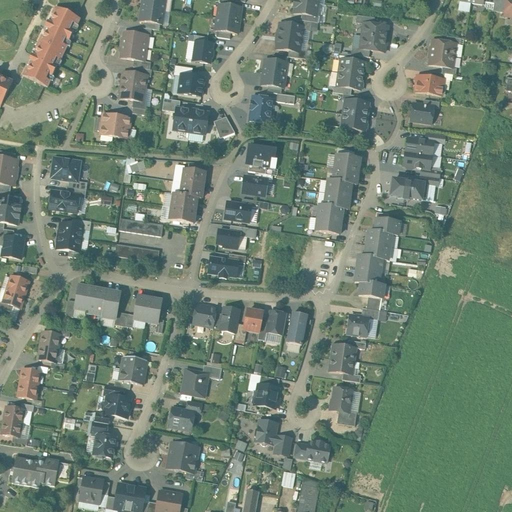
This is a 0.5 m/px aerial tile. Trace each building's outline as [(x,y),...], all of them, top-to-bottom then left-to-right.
[(57,0),(59,4),(56,9),(76,19),(85,0),(57,0)] [(142,0),(141,9),(163,13),(165,0),(142,0)] [(506,0),(504,0),(494,0),(492,12),(504,14),(506,0)] [(318,5),(294,2),(293,8),(294,8),(293,15),(301,16),(316,18),(316,17),(318,5)] [(220,6),(219,6),(217,19),(239,22),(241,9),(234,8),(220,6)] [(56,9),(54,9),(51,16),(54,17),(52,20),(50,20),(43,34),(45,35),(44,38),(41,37),(38,43),(63,55),(67,48),(64,47),(67,42),(69,43),(74,32),(72,31),(74,26),(77,27),(80,21),(76,19),(56,9)] [(163,13),(141,9),(139,23),(146,24),(160,26),(162,26),(163,13)] [(316,18),(301,16),(300,22),(312,23),(318,24),(319,18),(316,17),(316,18)] [(374,19),(356,16),(355,24),(363,25),(363,24),(373,26),(374,19)] [(239,22),(217,19),(215,32),(217,32),(230,34),(237,35),(239,22)] [(300,22),(294,21),(293,27),(302,28),(302,31),(310,32),(312,23),(300,22)] [(373,26),(363,24),(363,25),(361,37),(386,41),(388,28),(373,26)] [(293,27),(280,25),(278,38),(300,41),(302,31),(302,28),(293,27)] [(151,37),(152,30),(145,30),(138,29),(138,35),(149,36),(151,37)] [(147,50),(149,36),(138,35),(122,32),(120,46),(147,50)] [(386,41),(361,37),(359,50),(369,52),(384,54),(386,41)] [(300,41),(278,38),(276,50),(288,52),(299,54),(299,50),(300,41)] [(460,40),(446,38),(446,44),(456,45),(455,45),(459,46),(460,40)] [(446,44),(432,42),(430,54),(454,57),(455,45),(456,45),(446,44)] [(63,55),(38,43),(35,49),(38,50),(36,54),(34,53),(28,67),(29,68),(28,72),(25,70),(22,77),(23,78),(43,88),(47,89),(50,83),(47,82),(50,77),(52,78),(57,67),(55,66),(57,61),(60,62),(63,55)] [(195,43),(192,63),(210,65),(213,46),(195,43)] [(144,65),(147,50),(120,46),(118,61),(134,63),(144,65)] [(352,49),(351,56),(353,56),(368,59),(369,52),(359,50),(352,49)] [(307,51),(299,50),(299,54),(288,52),(287,58),(305,61),(307,51)] [(454,57),(430,54),(428,66),(442,68),(452,70),(452,69),(454,57)] [(337,74),(364,78),(366,64),(352,62),(339,60),(339,61),(337,74)] [(271,62),(264,61),(263,74),(285,77),(287,64),(285,64),(271,62)] [(150,70),(139,68),(138,76),(146,78),(151,78),(152,70),(150,70)] [(146,78),(138,76),(123,74),(121,87),(145,90),(146,78)] [(285,77),(263,74),(261,87),(268,88),(281,90),(283,90),(285,77)] [(335,88),(335,89),(351,92),(362,93),(364,78),(337,74),(335,88)] [(203,79),(181,76),(178,94),(201,98),(204,79),(203,79)] [(2,79),(0,77),(0,107),(0,108),(2,104),(11,85),(12,83),(6,80),(5,83),(1,81),(2,79)] [(431,79),(417,77),(414,94),(441,97),(444,81),(431,79)] [(23,78),(19,87),(16,87),(11,85),(2,104),(15,110),(36,103),(43,88),(23,78)] [(145,90),(121,87),(119,100),(133,102),(143,103),(145,90)] [(342,95),(350,96),(351,92),(335,89),(335,88),(333,88),(333,94),(342,95)] [(281,96),(277,95),(276,103),(293,106),(295,98),(281,96)] [(345,102),(359,104),(360,98),(350,96),(342,95),(342,102),(344,102),(345,102)] [(272,101),(253,98),(252,103),(251,103),(250,111),(251,111),(249,122),(269,125),(269,123),(272,121),(273,113),(271,111),(272,101)] [(439,103),(423,101),(422,107),(433,108),(433,109),(438,110),(439,103)] [(147,103),(143,103),(133,102),(132,108),(133,109),(146,110),(147,103)] [(359,104),(345,102),(344,102),(343,116),(366,119),(368,105),(359,104)] [(422,107),(412,105),(410,122),(430,125),(431,122),(433,121),(435,113),(432,111),(433,109),(433,108),(422,107)] [(192,112),(176,110),(173,131),(189,134),(192,112)] [(208,114),(192,112),(189,134),(205,136),(208,114)] [(117,117),(103,115),(102,119),(100,132),(100,136),(113,138),(117,117)] [(366,119),(343,116),(341,129),(343,130),(364,133),(366,119)] [(130,119),(117,117),(113,138),(127,140),(130,119)] [(227,117),(213,122),(220,139),(234,134),(227,117)] [(341,129),(325,127),(324,133),(342,137),(343,130),(341,129)] [(431,143),(407,140),(405,153),(429,157),(431,143)] [(259,149),(248,148),(246,165),(275,171),(277,160),(274,159),(275,151),(259,149)] [(14,154),(0,152),(0,159),(12,161),(14,154)] [(429,157),(405,153),(403,167),(427,171),(429,157)] [(360,160),(336,157),(334,170),(358,173),(360,160)] [(0,159),(0,172),(15,175),(17,162),(12,161),(0,159)] [(79,164),(54,160),(51,180),(69,182),(77,183),(79,164)] [(145,160),(126,161),(126,172),(145,171),(145,160)] [(358,173),(334,170),(332,182),(332,183),(351,185),(351,186),(356,186),(358,173)] [(205,174),(184,171),(182,184),(203,187),(205,174)] [(15,175),(0,172),(0,185),(11,187),(13,187),(15,175)] [(273,176),(255,174),(254,180),(266,181),(265,182),(272,183),(273,176)] [(254,180),(244,178),(242,194),(263,197),(264,194),(265,194),(266,185),(265,185),(265,182),(266,181),(254,180)] [(351,185),(332,183),(332,182),(327,181),(326,195),(349,198),(351,186),(351,185)] [(423,185),(393,181),(390,197),(421,201),(421,199),(423,185)] [(87,184),(77,183),(69,182),(68,189),(86,192),(87,184)] [(203,187),(182,184),(180,196),(180,197),(197,199),(201,200),(203,187)] [(11,187),(0,185),(0,192),(10,194),(11,187)] [(86,192),(68,189),(67,195),(79,197),(79,199),(85,200),(86,192)] [(67,195),(51,193),(49,210),(68,213),(69,214),(72,214),(74,213),(77,214),(79,199),(79,197),(67,195)] [(197,199),(180,197),(180,196),(173,195),(171,208),(195,212),(197,199)] [(349,198),(326,195),(324,207),(324,208),(342,210),(342,211),(347,211),(349,198)] [(9,200),(0,198),(0,211),(20,214),(21,208),(20,208),(20,202),(9,200)] [(260,203),(242,200),(241,206),(251,207),(250,208),(259,209),(260,203)] [(241,206),(227,204),(225,220),(248,223),(250,208),(251,207),(241,206)] [(342,210),(324,208),(324,207),(319,206),(317,220),(341,223),(342,211),(342,210)] [(436,207),(435,214),(446,215),(446,208),(436,207)] [(195,212),(171,208),(169,221),(193,225),(195,212)] [(20,214),(0,211),(0,223),(4,225),(17,226),(18,220),(19,221),(20,214)] [(388,215),(377,214),(376,220),(387,222),(388,215)] [(91,223),(73,220),(72,226),(83,228),(82,231),(90,232),(91,223)] [(163,226),(120,220),(119,232),(161,238),(163,226)] [(341,223),(317,220),(315,233),(339,236),(341,223)] [(387,222),(376,220),(374,233),(391,236),(397,237),(399,224),(387,222)] [(72,226),(60,225),(58,237),(81,241),(82,231),(83,228),(72,226)] [(248,229),(230,227),(229,233),(239,234),(239,237),(247,238),(248,229)] [(3,230),(0,229),(0,238),(4,239),(5,238),(13,239),(14,232),(3,230)] [(229,233),(218,231),(216,245),(223,246),(223,248),(237,250),(239,237),(239,234),(229,233)] [(391,236),(374,233),(368,232),(366,245),(390,249),(391,236)] [(81,241),(58,237),(56,250),(69,252),(79,254),(80,250),(81,241)] [(13,239),(5,238),(4,239),(0,238),(0,247),(3,248),(2,258),(20,260),(24,241),(13,239)] [(390,249),(366,245),(364,258),(382,261),(388,262),(390,249)] [(159,252),(117,246),(115,258),(157,264),(159,252)] [(87,251),(80,250),(79,254),(69,252),(68,258),(79,260),(86,260),(87,251)] [(246,257),(229,255),(228,261),(238,263),(237,266),(244,267),(246,257)] [(382,261),(364,258),(358,257),(356,270),(380,274),(382,261)] [(228,261),(210,259),(208,274),(219,276),(219,279),(226,280),(227,277),(236,279),(237,266),(238,263),(228,261)] [(37,269),(23,267),(22,273),(36,275),(37,269)] [(380,274),(356,270),(354,284),(360,284),(378,287),(378,286),(380,274)] [(417,271),(409,270),(407,277),(416,279),(417,271)] [(28,283),(11,278),(7,291),(24,297),(28,283)] [(378,287),(360,284),(358,297),(368,298),(381,300),(382,300),(384,287),(378,286),(378,287)] [(91,289),(78,287),(76,303),(74,311),(87,313),(91,289)] [(106,292),(91,289),(87,313),(87,315),(101,318),(106,292)] [(24,297),(7,291),(3,304),(12,307),(20,310),(24,297)] [(120,294),(106,292),(101,318),(101,319),(115,321),(116,313),(120,294)] [(149,300),(137,298),(134,317),(133,321),(133,322),(145,324),(149,300)] [(381,300),(368,298),(366,310),(379,312),(381,300)] [(161,302),(149,300),(145,324),(157,326),(158,321),(161,302)] [(76,303),(68,302),(65,317),(73,319),(74,311),(76,303)] [(12,307),(3,304),(0,303),(0,309),(10,313),(12,307)] [(206,309),(196,307),(192,325),(213,329),(216,314),(216,310),(210,309),(210,308),(206,307),(206,309)] [(239,312),(223,309),(222,315),(219,332),(220,332),(235,335),(237,325),(239,312)] [(366,310),(362,310),(361,317),(362,318),(368,319),(368,320),(378,322),(378,321),(379,312),(366,310)] [(263,314),(248,311),(246,323),(245,323),(244,326),(243,331),(246,332),(258,334),(259,334),(261,323),(263,314)] [(386,313),(379,312),(378,321),(385,322),(386,313)] [(128,316),(116,313),(115,321),(114,326),(126,328),(128,316)] [(286,316),(270,313),(268,324),(266,333),(266,334),(282,336),(286,316)] [(222,315),(216,314),(213,329),(212,332),(219,333),(220,332),(219,332),(222,315)] [(307,317),(292,314),(286,344),(301,347),(307,317)] [(134,317),(128,316),(126,328),(132,329),(133,322),(133,321),(134,317)] [(361,317),(355,317),(355,318),(349,317),(347,335),(365,338),(368,320),(368,319),(362,318),(361,317)] [(164,322),(158,321),(157,326),(155,333),(161,334),(164,322)] [(268,324),(261,323),(259,334),(258,334),(257,341),(265,342),(266,334),(266,333),(268,324)] [(244,326),(237,325),(235,335),(234,341),(244,343),(246,332),(243,331),(244,326)] [(70,332),(57,330),(56,336),(60,336),(60,337),(69,338),(70,332)] [(56,336),(42,333),(40,347),(58,350),(60,337),(60,336),(56,336)] [(366,344),(348,342),(347,348),(357,349),(357,350),(365,351),(366,344)] [(347,348),(331,345),(329,360),(331,360),(331,359),(353,363),(354,363),(357,350),(357,349),(347,348)] [(58,350),(40,347),(37,361),(51,363),(55,364),(58,350)] [(147,362),(123,358),(121,370),(144,375),(147,362)] [(353,363),(331,359),(331,360),(329,373),(343,375),(351,376),(353,363)] [(64,365),(55,364),(51,363),(50,369),(63,372),(64,365)] [(94,382),(97,366),(89,365),(86,380),(94,382)] [(221,370),(204,366),(202,374),(209,375),(208,379),(219,381),(221,370)] [(38,373),(22,370),(20,384),(38,387),(40,374),(38,373)] [(144,375),(121,370),(119,383),(142,387),(144,375)] [(285,372),(277,370),(276,377),(283,379),(285,372)] [(202,374),(185,371),(181,394),(204,399),(208,379),(209,375),(202,374)] [(360,377),(351,376),(343,375),(342,381),(359,384),(360,377)] [(279,381),(260,377),(259,386),(277,390),(279,381)] [(38,387),(20,384),(17,398),(32,401),(35,401),(38,387)] [(259,386),(258,386),(257,393),(256,393),(253,395),(252,402),(254,405),(255,405),(255,406),(274,410),(274,409),(276,409),(278,407),(279,402),(278,399),(276,399),(278,390),(277,390),(259,386)] [(124,390),(106,387),(104,397),(107,398),(107,397),(122,400),(124,390)] [(352,392),(334,389),(330,412),(338,413),(348,414),(348,413),(352,392)] [(122,400),(107,397),(107,398),(104,415),(104,416),(109,416),(126,419),(129,401),(122,400)] [(201,405),(188,402),(186,412),(194,413),(194,414),(199,415),(201,405)] [(30,406),(21,405),(20,411),(24,411),(24,412),(33,413),(34,407),(30,406)] [(20,411),(6,408),(3,422),(21,425),(24,412),(24,411),(20,411)] [(186,412),(171,409),(169,418),(170,419),(168,429),(183,432),(185,434),(189,435),(192,433),(193,428),(192,426),(194,414),(194,413),(186,412)] [(356,414),(348,413),(348,414),(338,413),(336,425),(354,428),(356,414)] [(95,414),(90,415),(85,414),(83,422),(93,423),(95,424),(97,414),(95,414)] [(104,415),(97,414),(95,424),(107,426),(109,416),(104,416),(104,415)] [(73,430),(76,420),(65,418),(63,428),(73,430)] [(21,425),(3,422),(1,436),(13,438),(19,439),(21,425)] [(276,425),(259,422),(258,429),(255,431),(254,437),(256,440),(255,444),(260,445),(262,447),(265,448),(267,446),(272,447),(273,446),(276,446),(275,455),(287,458),(290,440),(278,438),(274,437),(276,425)] [(95,424),(93,423),(91,437),(97,438),(97,436),(105,438),(107,426),(95,424)] [(105,438),(97,436),(97,438),(94,456),(95,456),(96,458),(102,459),(104,458),(111,459),(115,439),(105,438)] [(28,440),(19,439),(13,438),(12,444),(27,446),(28,440)] [(192,442),(175,439),(174,445),(190,448),(192,442)] [(323,445),(315,443),(315,444),(309,443),(308,447),(305,461),(326,465),(329,447),(323,446),(323,445)] [(174,445),(171,444),(168,457),(196,462),(198,449),(190,448),(174,445)] [(245,447),(237,444),(235,449),(243,453),(245,447)] [(308,447),(295,445),(293,458),(305,461),(308,447)] [(196,462),(168,457),(166,470),(186,473),(194,475),(194,471),(196,462)] [(43,464),(16,459),(14,471),(11,470),(10,476),(13,476),(11,484),(39,489),(39,485),(54,488),(55,482),(58,464),(59,462),(44,460),(43,464)] [(292,461),(284,460),(282,469),(290,472),(292,461)] [(71,467),(58,464),(55,482),(68,484),(71,467)] [(203,473),(194,471),(194,475),(186,473),(185,480),(202,483),(203,473)] [(294,475),(283,473),(281,484),(293,485),(294,475)] [(318,485),(303,479),(302,486),(297,511),(314,511),(318,490),(317,489),(318,485)] [(103,483),(83,480),(79,501),(99,505),(100,496),(103,483)] [(110,484),(103,483),(100,496),(107,497),(110,484)] [(127,511),(132,488),(118,486),(116,499),(114,510),(115,510),(119,511),(127,511)] [(145,490),(132,488),(127,511),(141,511),(143,504),(145,490)] [(254,511),(258,494),(247,491),(242,511),(254,511)] [(167,511),(170,495),(159,493),(157,505),(155,511),(167,511)] [(182,497),(170,495),(167,511),(179,511),(180,509),(182,497)] [(116,499),(107,498),(105,511),(113,511),(114,511),(115,510),(114,510),(116,499)] [(155,511),(157,505),(149,503),(147,511),(155,511)]
